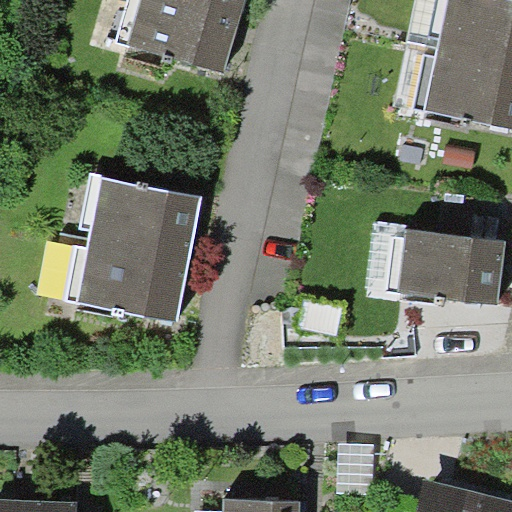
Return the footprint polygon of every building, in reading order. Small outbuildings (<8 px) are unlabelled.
[(218,75),(235,15),(183,0),(135,0),(122,47),(157,58),(156,62),(165,65),(166,60),(218,75)] [(183,0),(235,15),(239,0),(183,0)] [(442,0),(432,51),(511,67),(511,3),(493,0),(442,0)] [(353,22),(347,50),(405,62),(411,34),(353,22)] [(341,78),(399,90),(405,62),(347,50),(341,78)] [(511,131),(511,67),(432,51),(419,112),(457,120),(456,125),(464,127),(465,122),(511,131)] [(393,118),(399,90),(341,78),(335,106),(393,118)] [(387,146),(393,118),(335,106),(329,134),(387,146)] [(329,134),(317,190),(375,202),(387,146),(329,134)] [(84,242),(182,261),(194,200),(141,190),(142,185),(132,183),(132,188),(96,181),(84,242)] [(311,218),(369,230),(375,202),(317,190),(311,218)] [(311,218),(305,245),(363,258),(369,230),(311,218)] [(438,300),(492,306),(499,243),(489,242),(492,221),(467,218),(465,239),(400,231),(392,294),(430,299),(429,304),(438,305),(438,300)] [(170,322),(182,261),(84,242),(72,303),(108,310),(107,315),(117,316),(117,312),(170,322)] [(299,273),(357,286),(363,258),(305,245),(299,273)] [(351,314),(357,286),(299,273),(293,302),(351,314)] [(334,492),(364,493),(365,457),(335,456),(334,492)] [(503,511),(423,491),(419,507),(392,500),(388,511),(503,511)] [(292,511),(293,504),(218,501),(217,511),(292,511)] [(70,511),(70,506),(0,503),(0,511),(70,511)]
